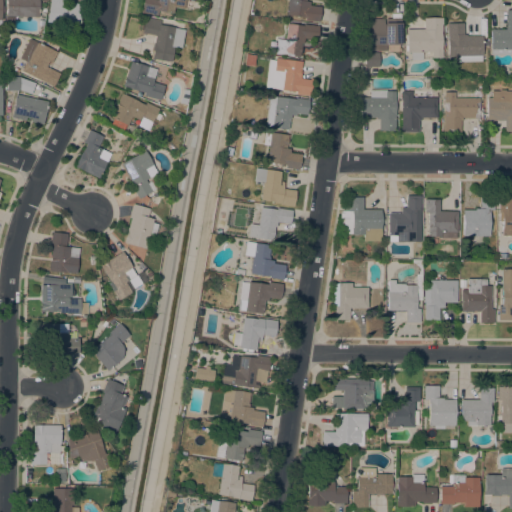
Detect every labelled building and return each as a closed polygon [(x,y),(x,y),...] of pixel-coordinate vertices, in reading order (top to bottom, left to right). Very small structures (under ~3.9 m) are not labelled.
[(6,15),(6,0),(38,0),(38,16),(6,15)] [(78,27),(46,21),(49,0),(64,0),(64,1),(82,4),(78,27)] [(184,0),(183,8),(173,7),(172,13),(157,11),(157,15),(141,13),(143,0),(184,0)] [(306,0),(306,1),(309,1),(309,5),(320,6),(319,22),(307,20),(307,17),(286,15),(287,0),(306,0)] [(511,54),(491,54),(490,29),(505,29),(505,10),(511,10),(511,54)] [(155,35),(142,32),(144,17),(160,19),(159,24),(174,27),(174,28),(183,29),(180,48),(173,47),(170,61),(151,58),(153,47),(155,35)] [(442,57),(431,57),(431,51),(421,51),(422,59),(410,59),(410,52),(407,52),(407,50),(405,51),(405,45),(406,45),(406,29),(423,28),(423,18),(442,17),(442,24),(441,24),(441,31),(441,37),(442,37),(442,40),(441,40),(441,49),(442,49),(442,57)] [(400,44),(390,44),(390,46),(387,46),(387,44),(386,44),(386,50),(370,50),(369,18),(401,18),(401,27),(400,27),(400,44)] [(274,53),(276,38),(284,39),(287,23),(289,24),(290,22),(298,23),(298,25),(302,25),(303,23),(319,26),(317,40),(304,38),(303,43),(301,43),(299,56),(274,53)] [(446,23),(463,23),(463,34),(466,34),(466,36),(481,35),(482,55),(481,55),(481,61),(447,62),(446,23)] [(21,71),(26,61),(19,58),(29,38),(56,51),(49,68),(59,73),(53,86),(21,71)] [(365,66),(365,52),(379,52),(379,66),(365,66)] [(254,55),(253,66),(243,64),(245,53),(254,55)] [(301,61),(300,70),(301,71),(300,78),(309,79),(309,78),(312,78),(310,94),(309,94),(309,96),(295,94),(295,91),(264,87),(268,59),(274,60),(274,58),(301,61)] [(156,69),(152,81),(163,85),(159,100),(143,95),(144,92),(122,86),(130,61),(156,69)] [(20,90),(7,90),(7,77),(20,77),(34,82),(30,93),(20,89),(20,90)] [(183,89),(188,90),(185,104),(178,103),(179,100),(180,98),(181,95),(183,89)] [(395,130),(378,130),(378,119),(375,119),(375,117),(360,117),(360,97),(369,97),(369,90),(386,89),(386,91),(395,91),(395,130)] [(400,131),(400,126),(401,90),(410,91),(410,89),(432,89),(432,98),(436,98),(436,107),(437,107),(437,117),(420,117),(420,120),(419,120),(418,132),(400,131)] [(486,97),(491,97),(491,90),(499,91),(499,89),(505,89),(506,103),(509,102),(509,94),(511,94),(511,131),(504,131),(504,120),(486,120),(486,97)] [(443,132),(443,126),(444,91),(454,92),(454,97),(479,98),(479,118),(462,117),(462,120),(461,120),(460,132),(443,132)] [(114,107),(115,108),(118,101),(117,101),(121,93),(144,104),(145,102),(158,108),(156,113),(160,115),(157,121),(153,118),(147,130),(136,125),(139,120),(131,116),(126,125),(125,125),(123,129),(111,123),(113,119),(110,117),(114,107)] [(42,124),(11,117),(16,94),(47,101),(42,124)] [(268,95),(294,99),(295,97),(309,99),(307,114),(295,113),(295,116),(290,115),(290,119),(289,119),(288,129),(264,126),(268,95)] [(89,130),(102,136),(97,147),(110,153),(98,178),(75,166),(86,143),(83,142),(89,130)] [(285,167),(285,166),(284,166),(285,164),(265,162),(268,145),(262,144),(264,131),(288,135),(286,148),(290,149),(289,152),(301,154),(299,169),(285,167)] [(149,179),(154,176),(158,184),(155,186),(156,188),(138,198),(131,185),(132,184),(120,163),(136,154),(136,155),(144,150),(156,173),(145,179),(147,183),(150,181),(149,179)] [(255,168),(280,171),(279,184),(280,185),(280,181),(284,182),(283,188),(295,190),(293,206),(279,204),(279,203),(273,203),(273,201),(260,200),(261,190),(252,189),(255,168)] [(400,213),(400,207),(405,207),(405,195),(420,195),(420,234),(415,234),(415,241),(388,241),(388,235),(388,213),(400,213)] [(462,235),(462,209),(475,210),(475,208),(479,208),(479,196),(494,196),(494,210),(489,210),(489,236),(462,235)] [(339,217),(340,210),(348,210),(348,197),(362,197),(362,209),(380,209),(380,241),(362,241),(362,234),(343,234),(343,218),(348,218),(348,217),(339,217)] [(511,198),(511,235),(501,235),(502,218),(501,218),(501,213),(502,213),(502,212),(498,212),(498,198),(511,198)] [(457,231),(456,231),(456,238),(440,238),(440,236),(427,236),(427,212),(424,212),(424,199),(439,199),(439,211),(457,211),(457,231)] [(130,218),(128,217),(132,203),(149,209),(147,217),(153,218),(152,222),(157,224),(154,236),(148,234),(144,249),(122,242),(130,218)] [(249,223),(258,224),(260,207),(276,209),(277,207),(292,209),(290,224),(277,222),(276,227),(274,226),(272,240),(247,236),(249,223)] [(48,270),(49,261),(51,246),(49,246),(51,231),(67,233),(65,246),(78,247),(75,273),(48,270)] [(252,256),(244,255),(245,241),(272,245),(270,260),(274,260),(273,263),(285,264),(283,280),(269,278),(269,276),(249,273),(252,256)] [(121,251),(130,267),(129,267),(132,273),(126,277),(127,279),(124,281),(130,292),(117,300),(106,283),(109,281),(99,265),(121,251)] [(142,264),(146,267),(142,272),(138,268),(142,264)] [(497,287),(501,287),(501,283),(496,283),(496,272),(501,272),(501,268),(511,268),(511,320),(497,320),(497,287)] [(405,310),(387,310),(387,290),(388,290),(388,280),(394,280),(394,283),(404,283),(404,284),(416,285),(416,273),(421,273),(421,295),(416,295),(416,308),(420,308),(420,322),(405,322),(405,310)] [(79,313),(58,313),(58,311),(40,311),(40,284),(56,284),(56,283),(41,282),(41,275),(64,278),(64,277),(70,278),(69,282),(63,281),(63,283),(70,283),(70,296),(68,296),(68,298),(79,298),(79,302),(86,302),(86,313),(79,313)] [(458,286),(458,279),(486,279),(486,285),(490,285),(490,309),(493,309),(493,322),(479,322),(479,310),(461,310),(461,290),(467,290),(467,286),(458,286)] [(456,280),(456,302),(444,302),(444,307),(438,307),(438,319),(424,319),(424,301),(423,301),(423,287),(429,287),(429,280),(456,280)] [(262,313),(237,310),(238,299),(237,299),(239,281),(248,282),(248,281),(267,284),(267,283),(268,283),(268,281),(282,283),(280,299),(268,297),(268,301),(264,300),(262,313)] [(367,307),(348,308),(348,319),(334,319),(334,305),(333,305),(332,283),(337,283),(337,282),(351,282),(351,287),(367,287),(367,307)] [(255,350),(252,349),(251,351),(246,351),(247,349),(245,348),(245,351),(241,350),(241,348),(239,348),(239,345),(232,344),(233,332),(241,333),(243,317),(256,318),(276,320),(274,336),(261,334),(260,341),(258,341),(258,337),(257,337),(255,350)] [(66,337),(78,337),(78,353),(64,353),(64,349),(39,348),(40,322),(66,323),(66,337)] [(106,370),(89,349),(109,334),(107,332),(118,323),(128,335),(119,343),(122,347),(122,349),(122,353),(122,355),(120,359),(106,370)] [(189,350),(190,344),(206,347),(205,353),(189,350)] [(253,387),(220,383),(222,364),(229,365),(231,354),(255,358),(256,355),(268,356),(268,357),(270,357),(266,382),(254,380),(253,387)] [(192,378),(193,367),(203,369),(203,365),(208,366),(208,369),(213,370),(212,381),(192,378)] [(367,409),(342,409),(342,407),(331,407),(331,396),(341,396),(341,390),(330,390),(330,375),(344,375),(344,379),(367,379),(367,380),(371,380),(371,390),(372,390),(372,402),(367,402),(367,409)] [(122,385),(119,394),(125,397),(121,406),(124,408),(114,433),(100,427),(103,420),(94,416),(93,417),(91,416),(95,405),(96,406),(102,392),(100,391),(106,378),(122,385)] [(454,425),(428,425),(428,399),(423,399),(423,385),(438,385),(438,397),(442,397),(442,399),(455,399),(454,425)] [(511,398),(511,432),(501,432),(501,423),(500,423),(500,400),(497,400),(497,386),(511,386),(511,398)] [(419,387),(418,401),(413,401),(413,409),(420,409),(420,424),(413,424),(413,427),(394,426),(394,429),(389,429),(389,426),(386,426),(386,410),(392,411),(392,404),(398,404),(398,399),(404,399),(404,387),(419,387)] [(478,399),(478,387),(493,387),(493,401),(491,401),(491,414),(489,414),(489,425),(477,425),(466,425),(466,420),(460,420),(460,399),(478,399)] [(221,401),(223,388),(249,392),(247,403),(249,403),(248,407),(252,407),(252,410),(264,411),(261,427),(248,425),(248,423),(228,420),(231,402),(221,401)] [(334,413),(367,413),(367,431),(359,431),(358,446),(321,446),(322,431),(334,431),(334,413)] [(49,452),(45,452),(45,464),(30,464),(30,450),(33,450),(33,424),(60,425),(60,443),(63,443),(63,451),(58,451),(58,463),(49,463),(49,458),(49,452)] [(94,428),(97,427),(98,430),(96,431),(97,432),(100,443),(102,442),(110,465),(96,470),(90,468),(86,457),(84,458),(79,458),(78,458),(78,457),(77,455),(68,458),(67,439),(81,434),(81,435),(87,433),(87,432),(90,431),(89,430),(94,428)] [(241,460),(237,460),(237,462),(234,462),(234,460),(234,459),(234,461),(231,460),(231,459),(229,459),(229,460),(226,459),(226,458),(214,457),(217,437),(226,438),(227,429),(247,431),(247,429),(261,431),(259,446),(247,444),(246,448),(243,447),(241,460)] [(211,462),(221,464),(220,476),(210,475),(211,462)] [(238,465),(236,479),(237,479),(238,475),(241,476),(240,484),(241,484),(241,483),(253,484),(251,500),(231,498),(232,496),(217,494),(220,476),(221,464),(222,463),(238,465)] [(56,468),(64,468),(64,481),(56,481),(56,472),(56,468)] [(351,506),(351,490),(356,490),(356,476),(358,476),(358,468),(373,468),(373,476),(374,476),(374,473),(391,473),(390,490),(391,490),(391,493),(383,493),(383,494),(375,494),(375,493),(367,493),(367,507),(351,506)] [(511,468),(511,508),(507,508),(507,494),(500,494),(500,495),(491,495),(491,494),(483,494),(483,491),(484,491),(484,474),(500,474),(500,468),(511,468)] [(410,476),(410,474),(422,474),(422,487),(435,487),(435,502),(430,502),(430,503),(421,503),(421,501),(414,501),(414,506),(395,506),(395,500),(396,500),(396,476),(410,476)] [(463,507),(463,502),(453,502),(453,504),(439,504),(439,486),(452,486),(452,482),(451,482),(451,474),(464,474),(464,477),(478,477),(478,507),(463,507)] [(333,503),(333,500),(323,501),(323,505),(320,505),(320,506),(309,506),(309,505),(306,505),(306,499),(307,499),(307,482),(334,481),(334,486),(346,486),(346,503),(333,503)] [(73,488),(73,505),(70,504),(70,507),(78,507),(77,511),(39,511),(53,511),(53,502),(52,502),(52,494),(52,488),(73,488)] [(207,511),(210,499),(234,503),(232,511),(207,511)]
